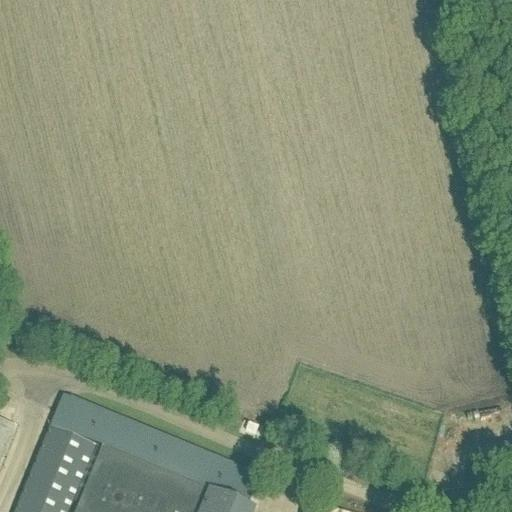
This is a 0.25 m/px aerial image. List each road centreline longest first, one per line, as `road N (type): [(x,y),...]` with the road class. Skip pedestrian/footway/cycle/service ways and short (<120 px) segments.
road 1 (unclassified): [(421,511),(51,373),(0,369)]
road 2 (unknown): [(61,377),(0,511)]
